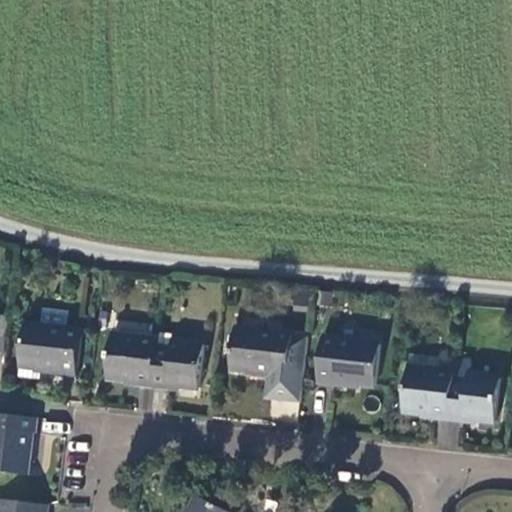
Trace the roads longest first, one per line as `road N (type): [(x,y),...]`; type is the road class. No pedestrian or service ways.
road 1 (unclassified): [(0,227),(117,255),(511,288)]
road 2 (residential): [(104,511),(114,449),(139,433),(432,464)]
